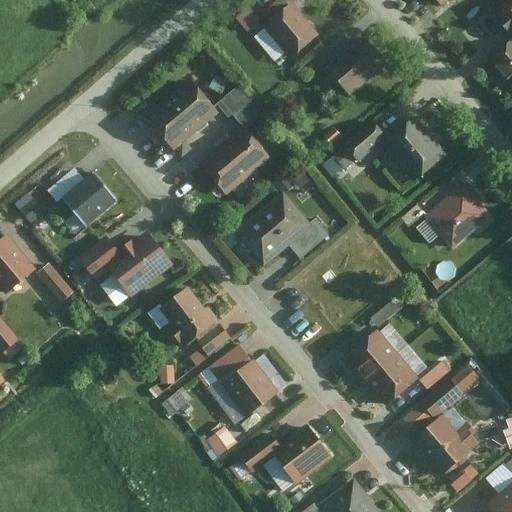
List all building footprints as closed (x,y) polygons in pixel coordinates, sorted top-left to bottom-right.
[(432,0),(440,9),(451,0),(432,0)] [(511,47),(489,64),(511,95),(511,0),(502,0),(486,12),(511,47)] [(318,37),(289,5),(260,30),(288,63),(318,37)] [(361,41),(326,70),(349,98),(384,68),(361,41)] [(213,77),(207,87),(222,95),(228,85),(213,77)] [(215,119),(187,84),(143,118),(170,154),(215,119)] [(444,155),(413,119),(380,147),(412,183),(444,155)] [(377,141),(366,126),(337,149),(348,164),(377,141)] [(241,128),(197,164),(224,196),(268,159),(241,128)] [(104,180),(76,151),(47,179),(75,209),(104,180)] [(450,253),(491,221),(465,187),(424,219),(450,253)] [(280,195),(234,233),(264,268),(310,230),(280,195)] [(30,221),(43,212),(37,203),(24,212),(30,221)] [(154,234),(113,265),(137,296),(178,264),(154,234)] [(39,269),(11,236),(0,245),(0,285),(9,295),(33,274),(39,269)] [(33,274),(59,305),(71,296),(45,264),(39,269),(33,274)] [(219,322),(191,289),(161,315),(189,347),(219,322)] [(0,351),(14,341),(0,322),(0,351)] [(221,327),(188,354),(198,366),(231,339),(221,327)] [(342,361),(361,385),(396,356),(376,332),(342,361)] [(415,380),(396,356),(361,385),(380,408),(415,380)] [(282,391),(256,359),(225,383),(251,415),(282,391)] [(450,381),(436,365),(416,383),(429,399),(450,381)] [(475,385),(465,372),(450,381),(429,399),(419,407),(429,420),(475,385)] [(181,387),(163,403),(173,415),(191,399),(181,387)] [(440,475),(476,444),(463,429),(453,438),(437,420),(412,442),(440,475)] [(205,437),(217,456),(238,443),(225,424),(205,437)] [(325,459),(304,433),(278,454),(266,463),(287,490),(325,459)] [(278,454),(263,434),(229,461),(244,480),(266,463),(278,454)] [(511,459),(502,469),(511,479),(511,459)] [(372,511),(352,483),(316,507),(318,511),(372,511)] [(511,511),(511,486),(487,507),(491,511),(511,511)] [(314,511),(306,501),(291,511),(314,511)]
